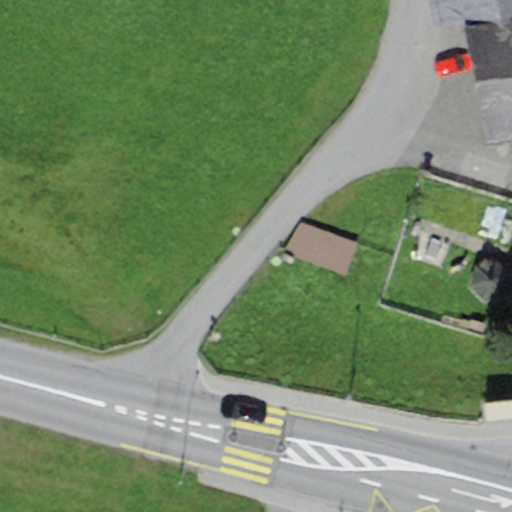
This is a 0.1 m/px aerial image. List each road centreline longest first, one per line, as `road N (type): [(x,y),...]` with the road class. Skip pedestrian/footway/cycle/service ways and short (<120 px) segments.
road 1 (residential): [(376,114),(262,235),(172,351),(143,414)]
road 2 (primary): [(511,504),(143,414)]
road 3 (primary): [(143,414),(0,375)]
road 4 (residential): [(511,175),(376,114)]
